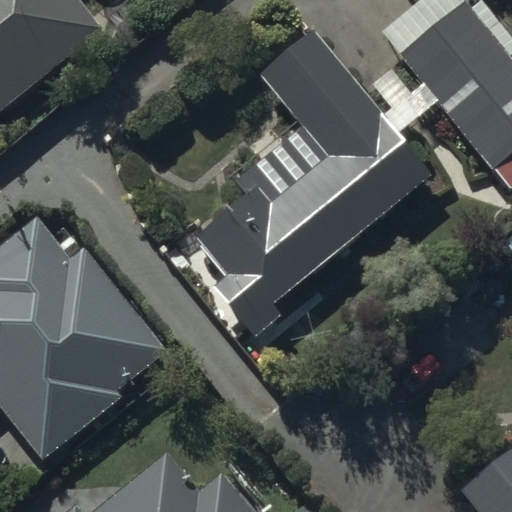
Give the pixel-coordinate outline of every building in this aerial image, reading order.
[(0,0),(0,115),(103,34),(73,0),(0,0)] [(408,0),(420,13),(386,41),(490,178),(511,159),(511,59),(463,0),(408,0)] [(430,183),(312,38),(257,83),(299,134),(233,188),(244,202),(192,244),(225,285),(210,296),(251,347),(282,322),(274,312),(430,183)] [(511,197),(487,219),(511,247),(511,197)] [(0,415),(40,466),(132,392),(128,387),(164,358),(82,255),(68,266),(35,224),(0,251),(0,415)] [(511,511),(511,454),(459,498),(470,511),(511,511)] [(246,511),(222,482),(199,501),(166,459),(100,511),(246,511)]
